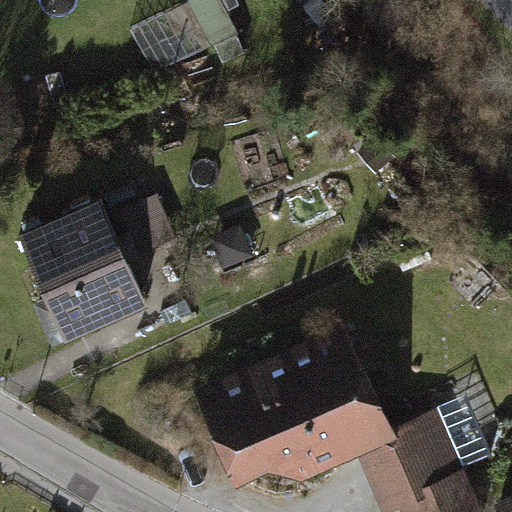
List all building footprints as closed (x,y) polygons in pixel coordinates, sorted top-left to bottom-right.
[(222,0),(197,0),(191,3),(215,51),(241,37),(222,0)] [(97,191),(20,227),(70,332),(146,296),(97,191)] [(159,194),(119,211),(136,251),(176,234),(159,194)] [(356,320),(199,384),(237,475),(275,460),(284,481),(363,448),(385,501),(406,493),(413,511),(492,511),(445,397),(396,417),(356,320)] [(511,511),(511,491),(497,498),(502,511),(511,511)]
